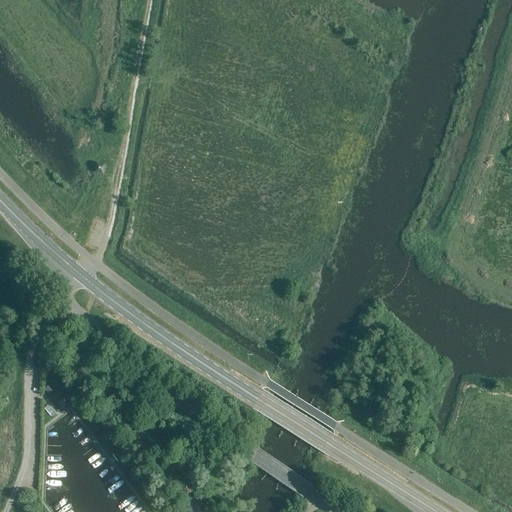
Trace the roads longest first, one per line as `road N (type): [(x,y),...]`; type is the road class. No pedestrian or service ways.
road 1 (unclassified): [(468,511),(92,262)]
road 2 (secondary): [(437,511),(204,365),(79,274)]
road 3 (unclassified): [(340,511),(193,412),(67,304)]
road 4 (track): [(105,236),(148,0)]
road 5 (unclassified): [(67,304),(38,334),(30,356),(26,454),(6,511)]
road 6 (unclassified): [(92,262),(0,174)]
